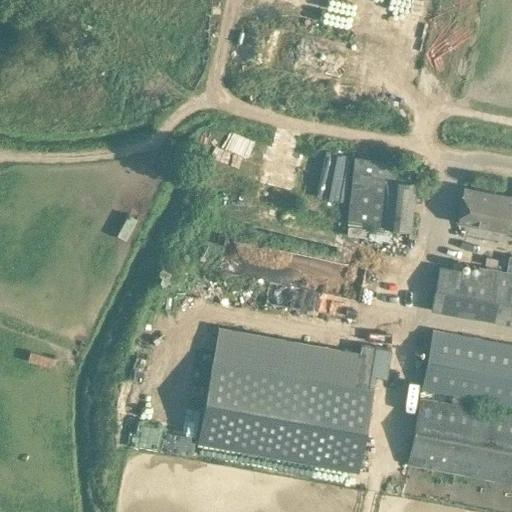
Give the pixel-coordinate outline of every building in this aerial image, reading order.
[(267,29),(260,64),(347,80),(354,45),(267,29)] [(353,156),(346,223),(409,230),(408,237),(417,238),(420,213),(411,213),(415,181),(414,180),(416,164),(385,161),(385,159),(353,156)] [(456,206),(454,220),(511,230),(511,195),(460,186),(456,206)] [(477,272),(439,265),(430,310),(511,324),(511,272),(478,266),(477,272)] [(511,406),(511,342),(432,328),(421,389),(452,395),(451,402),(419,396),(405,465),(511,483),(511,412),(476,405),(477,400),(511,406)] [(359,351),(353,382),(372,386),(373,386),(375,375),(386,377),(391,348),(360,343),(359,351)] [(27,349),(24,359),(47,367),(51,357),(27,349)] [(357,470),(372,386),(353,382),(212,357),(197,441),(357,470)]
